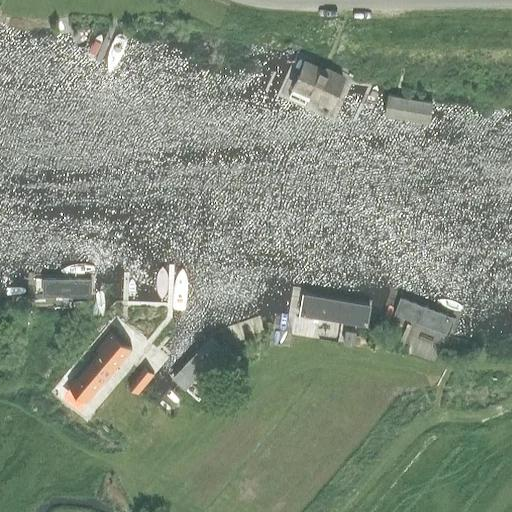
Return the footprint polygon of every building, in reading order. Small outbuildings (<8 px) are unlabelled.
[(294,86),(315,96),(314,98),(330,105),(342,79),(326,72),(325,74),(304,64),(294,86)] [(95,277),(31,275),(31,298),(94,300),(95,277)] [(370,306),(302,296),(299,317),(367,328),(370,306)] [(400,299),(394,316),(448,336),(454,320),(400,299)] [(91,358),(69,384),(87,399),(131,347),(111,330),(96,349),(99,352),(93,360),(91,358)] [(236,356),(205,331),(165,377),(199,400),(236,356)] [(345,341),(344,344),(354,346),(355,342),(357,332),(347,331),(345,341)] [(145,367),(129,386),(139,394),(154,375),(145,367)]
